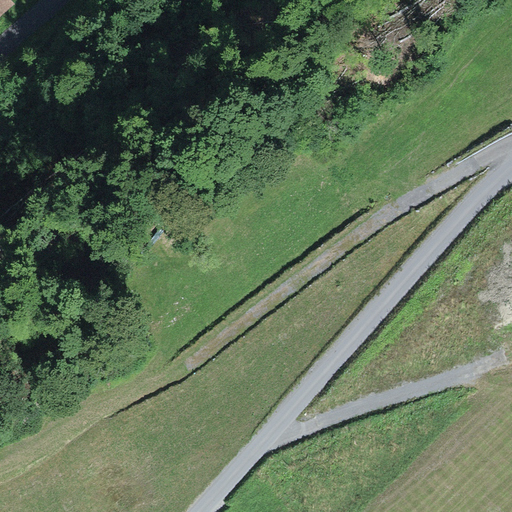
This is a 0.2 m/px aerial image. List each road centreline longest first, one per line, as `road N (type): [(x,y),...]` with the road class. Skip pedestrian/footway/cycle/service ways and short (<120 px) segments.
road 1 (track): [(511,155),(474,164),(360,228),(175,373),(0,472)]
road 2 (track): [(511,160),(195,511)]
road 3 (trunk): [(240,0),(0,234)]
